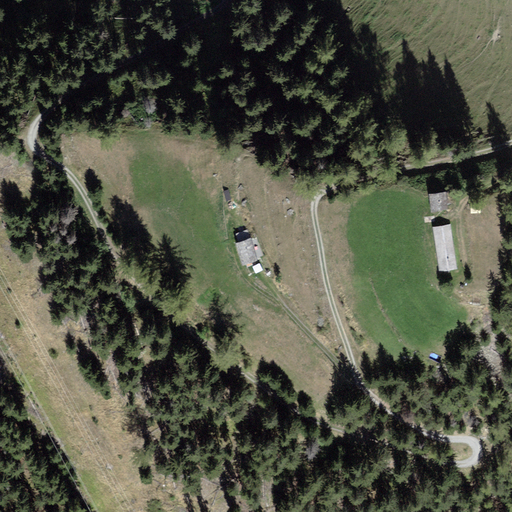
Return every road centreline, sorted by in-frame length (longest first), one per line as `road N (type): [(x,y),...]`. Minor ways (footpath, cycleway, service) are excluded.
road 1 (track): [(511,142),(329,188),(313,209),(327,286),(361,383),(425,431),(468,439),(478,456),(453,463),(320,422),(155,301),(93,221),(72,176),(32,139),(47,113),(230,0)]
road 2 (track): [(265,276),(297,320),(358,376)]
